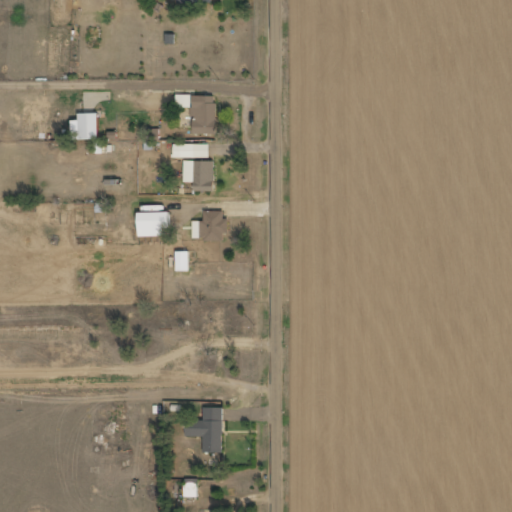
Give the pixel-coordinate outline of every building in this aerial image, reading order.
[(192,108),(192,96),(178,95),(177,108),(192,108)] [(193,134),(216,135),(217,97),(193,96),(193,134)] [(100,139),(99,114),(80,115),(80,121),(72,121),(73,140),(100,139)] [(210,146),(174,145),(174,158),(210,159),(210,146)] [(215,162),(185,161),(185,183),(195,183),(195,192),(215,192),(215,162)] [(194,241),(224,240),(224,234),(228,234),(227,211),(205,212),(205,221),(193,221),(194,241)] [(139,213),(139,237),(165,236),(165,229),(171,229),(170,213),(139,213)] [(189,252),(177,252),(177,272),(190,271),(189,252)] [(224,453),(224,408),(204,408),(205,421),(186,421),(186,437),(204,437),(204,453),(224,453)] [(185,498),(198,497),(198,480),(185,480),(185,498)]
